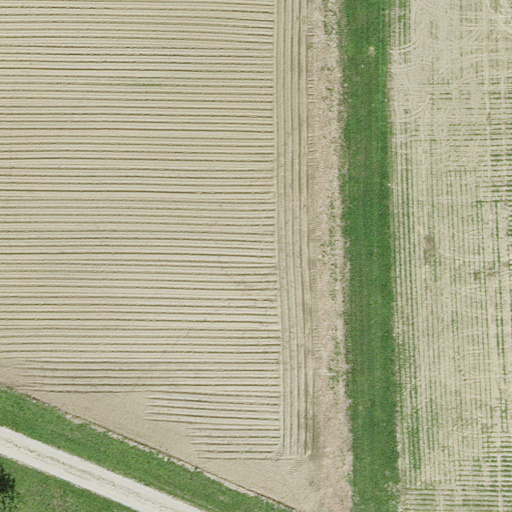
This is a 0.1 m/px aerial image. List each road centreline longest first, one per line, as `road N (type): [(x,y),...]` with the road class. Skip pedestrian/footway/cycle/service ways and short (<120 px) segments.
road 1 (track): [(370,511),(365,0)]
road 2 (track): [(187,511),(0,437)]
